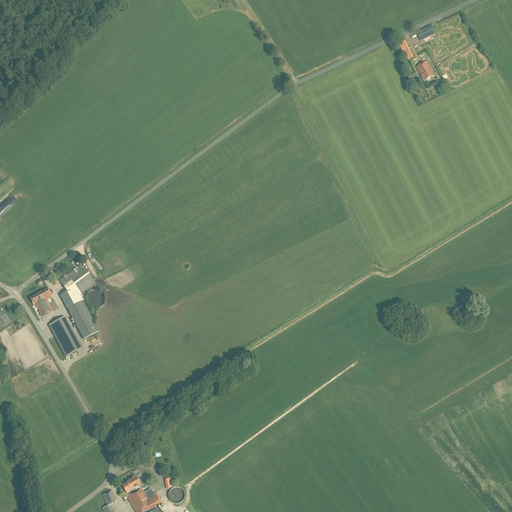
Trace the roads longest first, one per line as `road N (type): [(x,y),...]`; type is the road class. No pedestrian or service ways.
road 1 (unclassified): [(475,0),(287,89),(13,294)]
road 2 (unclassified): [(72,511),(112,476),(111,451),(13,294)]
